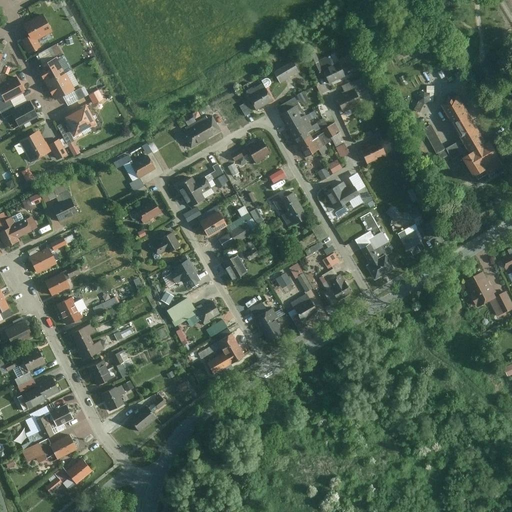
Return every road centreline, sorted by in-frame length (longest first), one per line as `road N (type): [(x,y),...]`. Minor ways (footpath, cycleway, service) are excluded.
road 1 (residential): [(270,373),(157,179),(266,119),(307,190)]
road 2 (residential): [(130,474),(99,430),(11,255)]
road 3 (tertiary): [(270,373),(187,426),(154,480)]
road 4 (tertiary): [(511,225),(378,306)]
road 5 (residential): [(307,190),(378,306)]
road 6 (tertiary): [(378,306),(270,373)]
road 7 (residential): [(307,190),(357,163),(330,105)]
